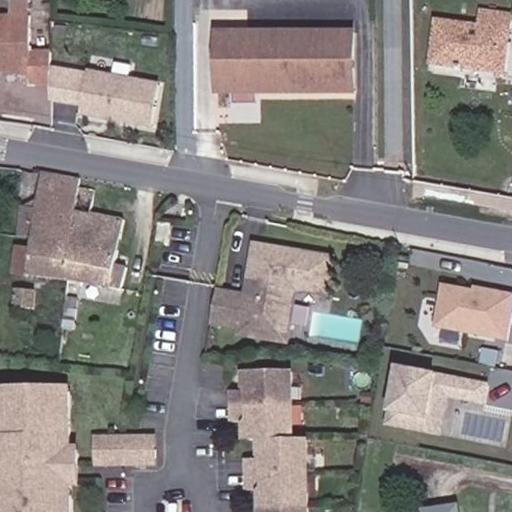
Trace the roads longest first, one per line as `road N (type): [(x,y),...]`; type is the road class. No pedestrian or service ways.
road 1 (unclassified): [(511,235),(0,151)]
road 2 (unknown): [(385,214),(379,0)]
